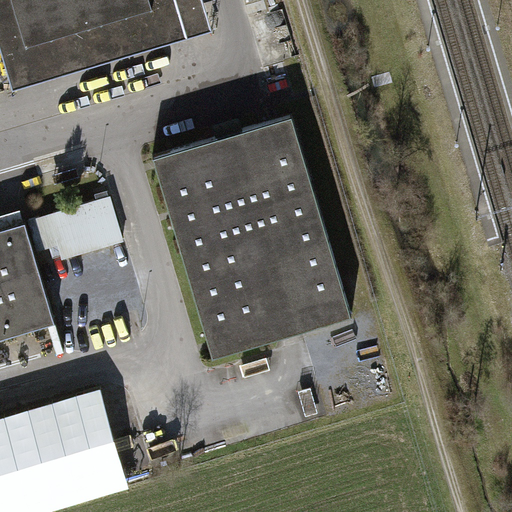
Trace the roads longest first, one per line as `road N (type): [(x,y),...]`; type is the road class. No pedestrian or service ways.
road 1 (track): [(304,0),(428,401)]
road 2 (unknown): [(97,95),(192,380)]
